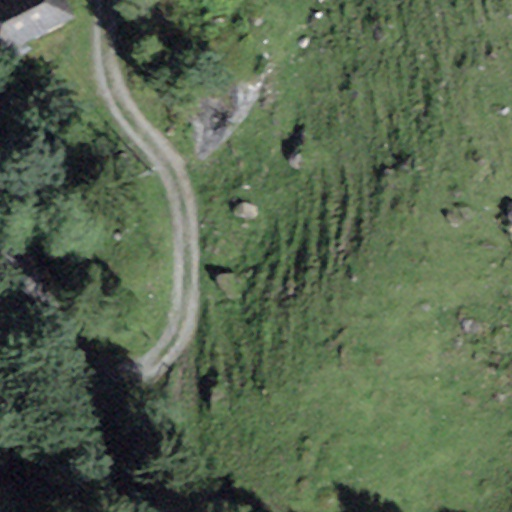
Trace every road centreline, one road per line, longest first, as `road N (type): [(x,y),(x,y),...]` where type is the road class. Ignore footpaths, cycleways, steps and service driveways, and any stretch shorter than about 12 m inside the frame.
road 1 (track): [(107,0),(106,93),(172,184),(180,266),(171,333),(148,368),(95,415)]
road 2 (unclassified): [(0,227),(144,511)]
